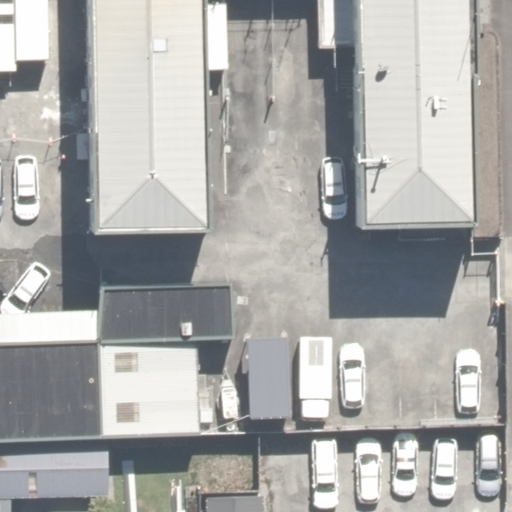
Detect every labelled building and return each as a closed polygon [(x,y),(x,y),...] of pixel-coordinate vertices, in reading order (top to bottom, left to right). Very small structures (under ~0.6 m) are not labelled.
[(79,0),(85,230),(193,227),(187,0),(79,0)] [(459,224),(452,0),(341,0),(346,226),(459,224)] [(0,439),(104,440),(104,426),(201,426),(201,330),(225,330),(225,279),(92,279),(92,301),(0,301),(0,439)] [(104,440),(0,439),(0,493),(104,493),(104,440)] [(200,496),(200,511),(256,511),(256,497),(200,496)]
